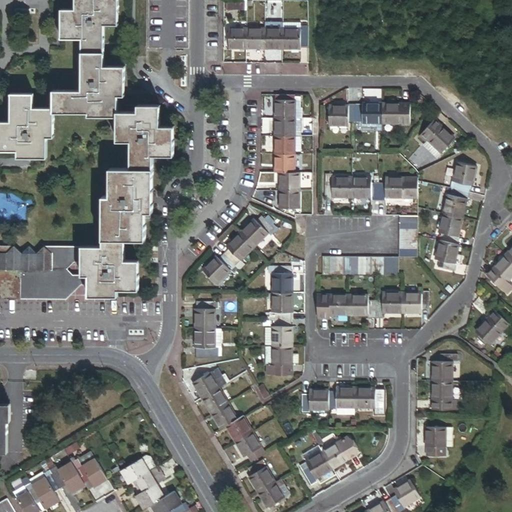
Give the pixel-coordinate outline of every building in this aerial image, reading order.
[(76,9),(65,9),(65,22),(62,22),(62,38),(83,38),(102,38),(102,24),(105,24),(115,24),(116,10),(118,10),(117,0),(78,0),(79,9),(76,9)] [(189,0),(148,0),(148,48),(189,48),(189,0)] [(299,25),(282,25),(282,30),(299,30),(299,49),(307,49),(307,28),(299,28),(299,25)] [(227,49),(245,49),(245,30),(227,30),(227,49)] [(245,49),(264,49),(264,30),(245,30),(245,49)] [(264,49),(282,49),(282,30),(264,30),(264,49)] [(282,49),(299,49),(299,30),(282,30),(282,49)] [(104,52),(105,38),(102,38),(83,38),(83,52),(104,52)] [(104,52),(83,52),(83,65),(104,66),(104,52)] [(125,66),(104,66),(83,65),(83,90),(55,91),(55,108),(54,112),(75,112),(75,109),(89,109),(89,112),(103,113),(103,116),(118,115),(118,112),(118,95),(122,95),(122,81),(125,81),(125,66)] [(54,112),(55,108),(34,108),(34,94),(12,94),(12,107),(15,107),(15,122),(12,122),(1,122),(1,136),(0,135),(0,150),(18,150),(18,154),(33,154),(33,157),(47,157),(48,136),(51,136),(51,122),(54,122),(54,112)] [(275,100),(275,118),(295,118),(295,100),(290,100),(279,100),(275,100)] [(329,125),(348,125),(348,123),(355,123),(355,104),(348,104),(348,106),(329,106),(329,125)] [(355,123),(381,123),(382,104),(355,104),(355,123)] [(381,123),(410,123),(410,105),(382,104),(381,123)] [(139,112),(118,112),(118,115),(118,126),(121,126),(121,140),(131,140),(132,155),(153,155),(174,155),(174,140),(171,140),(171,126),(160,126),(160,118),(157,118),(157,105),(139,105),(139,112)] [(295,118),(275,118),(275,136),(295,136),(295,135),(295,118)] [(425,142),(439,156),(454,140),(433,120),(418,136),(425,142)] [(295,136),(275,136),(275,154),(295,154),(295,136)] [(439,156),(425,142),(421,147),(435,160),(439,156)] [(295,154),(275,154),(275,172),(280,172),(295,172),(295,154)] [(153,168),(153,155),(132,155),(132,169),(153,168)] [(473,185),(476,166),(458,162),(454,181),(471,185),(473,185)] [(103,232),(103,239),(122,239),(125,239),(145,239),(146,225),(143,225),(143,212),(146,212),(153,212),(153,204),(150,204),(150,190),(150,176),(153,176),(153,168),(132,169),(111,169),(111,181),(114,181),(113,196),(111,196),(104,196),(104,204),(107,204),(107,218),(106,232),(103,232)] [(280,172),(280,190),(300,190),(300,172),(295,172),(280,172)] [(333,174),(325,174),(325,201),(333,201),(333,197),(333,178),(333,174)] [(333,197),(352,197),(352,178),(333,178),(333,197)] [(352,178),(352,197),(371,197),(371,183),(371,178),(352,178)] [(386,183),(386,197),(405,197),(405,178),(386,178),(386,183)] [(470,192),(471,185),(454,181),(453,188),(470,192)] [(371,201),(379,201),(379,183),(371,183),(371,197),(371,201)] [(468,199),(470,192),(453,188),(451,195),(467,198),(468,199)] [(300,190),(280,190),(280,209),(299,209),(300,190)] [(444,213),(462,218),(467,198),(451,195),(448,194),(444,213)] [(458,237),(462,218),(444,213),(440,233),(442,233),(458,237)] [(262,216),(257,221),(268,233),(269,233),(274,229),(262,216)] [(255,219),(241,233),(254,247),(268,233),(257,221),(255,219)] [(254,247),(241,233),(227,247),(228,248),(240,260),(254,247)] [(458,237),(442,233),(441,240),(458,244),(460,237),(458,237)] [(89,295),(104,295),(104,293),(118,293),(118,289),(139,289),(139,275),(136,275),(135,260),(125,260),(125,254),(122,254),(122,239),(103,239),(103,246),(83,247),(83,250),(83,262),(83,275),(90,275),(90,284),(89,295)] [(455,263),(459,244),(458,244),(441,240),(436,259),(440,260),(455,263)] [(7,268),(7,246),(0,245),(0,290),(22,291),(22,268),(7,268)] [(75,260),(83,262),(83,250),(75,250),(75,247),(44,246),(37,253),(30,246),(22,253),(15,246),(7,246),(7,268),(22,268),(22,291),(68,291),(77,280),(73,275),(67,268),(75,260)] [(228,248),(223,253),(237,267),(242,262),(240,260),(228,248)] [(223,253),(218,258),(230,270),(232,272),(237,267),(223,253)] [(511,277),(511,259),(507,255),(489,275),(508,293),(511,288),(511,286),(507,282),(511,277)] [(230,270),(218,258),(217,257),(203,271),(216,284),(230,270)] [(455,263),(440,260),(438,267),(455,271),(457,264),(455,263)] [(273,293),(293,293),(293,273),(292,273),(273,273),(273,293)] [(83,284),(83,275),(73,275),(77,280),(68,291),(22,291),(22,299),(82,299),(83,284)] [(0,298),(22,299),(22,291),(0,290),(0,298)] [(293,312),(293,293),(273,293),(273,312),(291,312),(293,312)] [(383,312),(402,312),(402,293),(383,293),(383,301),(383,312)] [(402,293),(402,312),(422,312),(422,309),(422,293),(402,293)] [(330,315),(349,315),(349,295),(330,294),(330,296),(330,315)] [(349,295),(349,315),(368,315),(368,301),(368,294),(349,295)] [(196,329),(215,329),(215,309),(198,309),(196,309),(196,329)] [(510,324),(494,309),(488,316),(489,317),(476,332),(491,345),(510,324)] [(270,327),(264,327),(264,346),(273,346),(273,327),(270,327)] [(273,346),(292,346),(292,327),(291,327),(273,327),(273,346)] [(215,348),(215,329),(196,329),(196,348),(197,348),(215,348)] [(273,346),(264,346),(264,365),(270,366),(273,365),(273,346)] [(292,366),(292,346),(273,346),(273,365),(291,366),(292,366)] [(215,348),(197,348),(197,359),(215,359),(218,358),(219,348),(215,348)] [(433,361),(433,381),(452,381),(452,361),(441,361),(433,361)] [(202,398),(219,388),(209,373),(193,383),(202,398)] [(452,381),(433,381),(433,409),(459,409),(459,400),(452,400),(452,381)] [(212,414),(228,403),(219,388),(202,398),(212,414)] [(355,407),(356,389),(337,389),(337,391),(336,407),(355,407)] [(376,389),(356,389),(355,407),(376,407),(376,394),(376,389)] [(330,409),(330,391),(310,391),(310,394),(309,409),(330,410),(330,409)] [(238,419),(228,403),(212,414),(221,429),(226,426),(238,419)] [(0,449),(9,450),(9,406),(0,405),(0,449)] [(252,431),(243,416),(238,419),(226,426),(236,441),(252,431)] [(426,428),(427,447),(428,447),(445,447),(445,428),(435,427),(426,428)] [(308,429),(318,445),(323,443),(314,429),(309,429),(308,429)] [(261,447),(252,431),(236,441),(245,457),(246,456),(261,447)] [(323,452),(333,468),(358,453),(348,437),(323,452)] [(261,447),(246,456),(250,463),(266,453),(262,446),(261,447)] [(316,479),(333,468),(323,452),(306,462),(306,463),(316,479)] [(147,455),(143,457),(150,470),(156,467),(157,466),(152,456),(147,455)] [(95,486),(108,478),(96,457),(83,465),(79,458),(73,461),(83,479),(89,475),(95,486)] [(150,470),(143,457),(122,470),(130,483),(141,476),(144,482),(159,473),(156,467),(150,470)] [(263,460),(248,469),(251,476),(266,467),(267,466),(263,460)] [(87,484),(83,479),(73,461),(60,469),(57,465),(50,469),(60,485),(67,481),(73,493),(87,484)] [(316,479),(306,463),(300,466),(312,486),(317,482),(316,479)] [(259,493),(275,483),(266,467),(251,476),(249,476),(259,493)] [(47,477),(33,485),(41,497),(47,508),(61,500),(54,489),(60,485),(50,469),(45,473),(47,477)] [(160,474),(159,473),(144,482),(148,489),(138,495),(145,508),(152,504),(165,496),(158,483),(163,480),(160,474)] [(281,480),(275,483),(284,498),(290,494),(281,480)] [(397,495),(391,499),(398,511),(406,511),(405,509),(422,499),(420,497),(411,480),(394,490),(397,495)] [(29,491),(18,498),(26,511),(39,511),(41,511),(35,500),(41,497),(33,485),(32,482),(26,486),(29,491)] [(284,498),(275,483),(259,493),(268,508),(284,498)] [(175,490),(165,496),(152,504),(157,511),(169,511),(171,511),(183,511),(191,507),(187,501),(183,504),(175,490)] [(15,511),(8,498),(0,502),(0,511),(15,511)] [(384,502),(367,511),(398,511),(391,499),(385,503),(384,502)]
